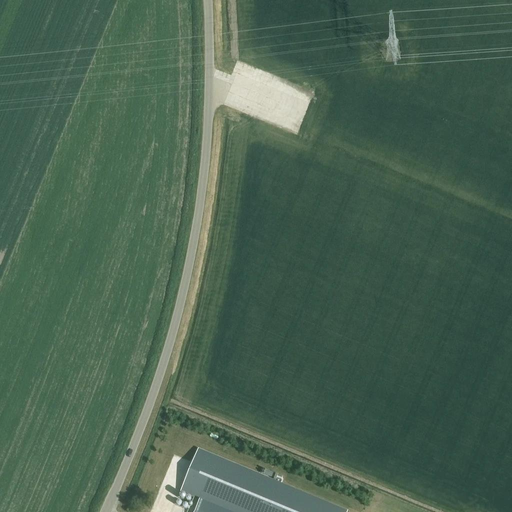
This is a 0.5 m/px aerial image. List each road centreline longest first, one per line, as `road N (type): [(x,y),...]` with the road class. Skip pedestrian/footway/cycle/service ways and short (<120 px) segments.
road 1 (unclassified): [(103,511),(175,339),(211,88),(205,0)]
road 2 (track): [(511,212),(211,88)]
